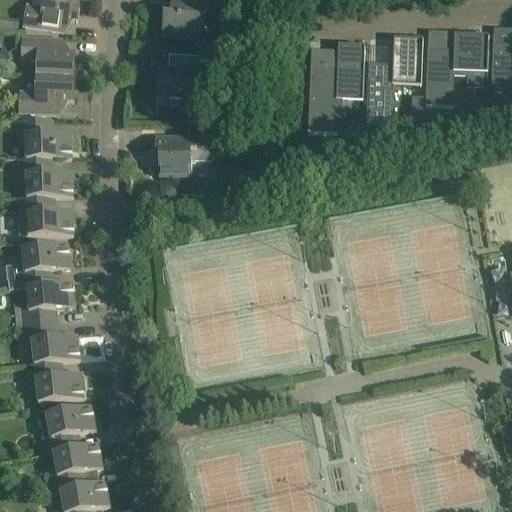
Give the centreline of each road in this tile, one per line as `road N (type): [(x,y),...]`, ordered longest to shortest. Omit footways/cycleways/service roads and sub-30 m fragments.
road 1 (residential): [(139,511),(106,342),(97,244),(97,142),(112,0)]
road 2 (residential): [(309,37),(511,15)]
